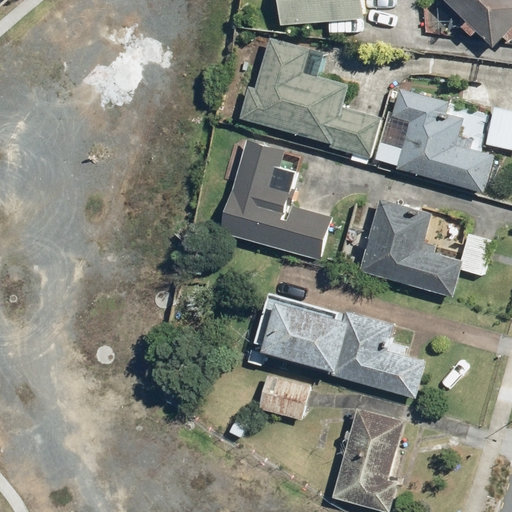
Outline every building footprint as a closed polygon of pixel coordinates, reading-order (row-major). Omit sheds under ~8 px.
[(168,0),(98,0),(89,78),(157,87),(168,0)] [(289,0),(291,19),(375,14),(374,0),(289,0)] [(511,0),(461,0),(505,41),(511,33),(511,0)] [(260,80),(251,114),(380,151),(391,113),(355,103),(362,80),(313,66),(320,41),(281,30),(266,82),(260,80)] [(23,74),(0,96),(0,161),(15,177),(86,111),(44,66),(29,80),(23,74)] [(398,104),(384,159),(495,188),(505,150),(491,147),(467,140),(476,107),(457,102),(459,94),(410,82),(404,105),(398,104)] [(491,147),(505,150),(511,152),(511,103),(503,101),(491,147)] [(83,126),(49,157),(73,183),(107,153),(83,126)] [(296,141),(257,131),(233,227),(332,252),(343,208),(300,198),(309,164),(291,160),(296,141)] [(391,191),(371,265),(465,291),(471,269),(489,274),(500,235),(474,228),(469,249),(436,240),(446,206),(391,191)] [(88,247),(105,250),(95,308),(151,318),(166,230),(112,220),(111,226),(93,223),(88,247)] [(402,316),(291,290),(276,354),(425,389),(434,353),(395,344),(402,316)] [(0,398),(10,397),(11,404),(35,400),(32,382),(52,379),(48,359),(60,357),(54,324),(40,326),(38,315),(18,319),(16,310),(0,312),(0,398)] [(323,382),(275,371),(267,405),(316,416),(323,382)] [(415,411),(368,398),(344,492),(398,506),(406,478),(398,476),(415,411)] [(161,468),(149,477),(160,491),(150,498),(161,511),(211,511),(247,484),(231,464),(239,458),(225,439),(216,446),(205,433),(182,450),(174,439),(152,457),(161,468)] [(79,511),(81,474),(0,471),(0,511),(79,511)] [(242,511),(234,502),(222,511),(242,511)]
